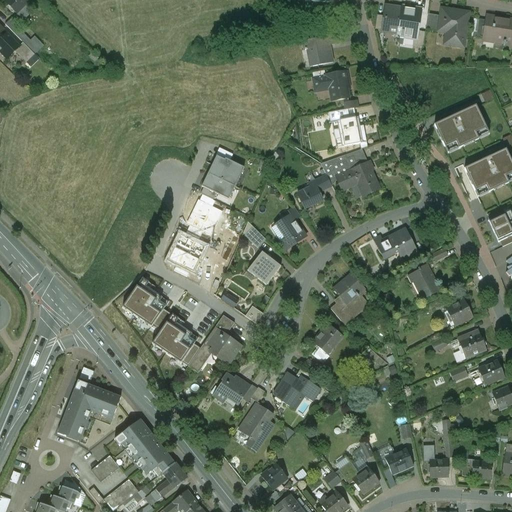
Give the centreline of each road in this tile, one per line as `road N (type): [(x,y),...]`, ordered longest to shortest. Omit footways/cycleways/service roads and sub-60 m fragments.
road 1 (residential): [(345,237),(298,273),(267,319),(258,363),(279,368),(320,264)]
road 2 (secondary): [(97,340),(238,511)]
road 3 (residential): [(442,201),(393,117),(358,25)]
road 4 (primary): [(0,446),(23,420),(60,346),(97,340)]
road 5 (primary): [(63,301),(0,442)]
road 6 (residential): [(511,339),(442,201)]
road 7 (residential): [(377,511),(436,493),(511,498)]
